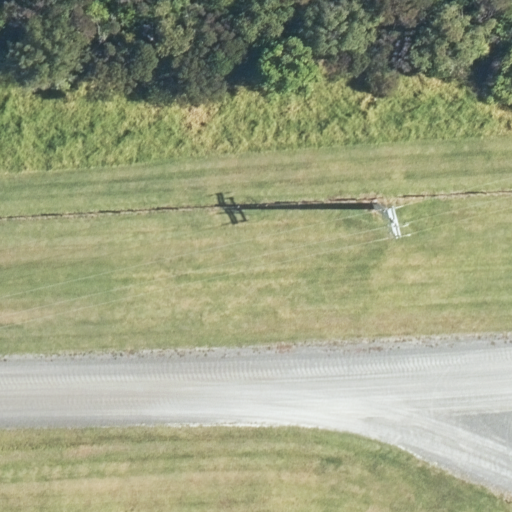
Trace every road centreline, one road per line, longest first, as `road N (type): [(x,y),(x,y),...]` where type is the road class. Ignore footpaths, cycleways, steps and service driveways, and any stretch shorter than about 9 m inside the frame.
road 1 (track): [(0,353),(307,347),(511,324)]
road 2 (track): [(307,347),(511,457)]
